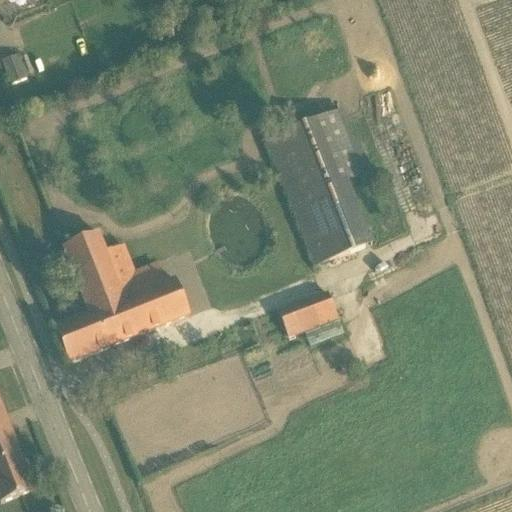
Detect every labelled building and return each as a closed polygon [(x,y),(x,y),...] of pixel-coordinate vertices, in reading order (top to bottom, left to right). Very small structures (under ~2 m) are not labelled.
[(18,57),(3,62),(11,88),(26,83),(18,57)] [(371,247),(346,184),(322,121),(265,143),(315,269),(371,247)] [(141,296),(132,273),(115,280),(98,237),(63,250),(89,317),(54,331),(68,366),(190,319),(175,282),(141,296)] [(338,324),(327,295),(277,314),(288,342),(338,324)] [(34,493),(0,404),(0,505),(0,506),(34,493)]
